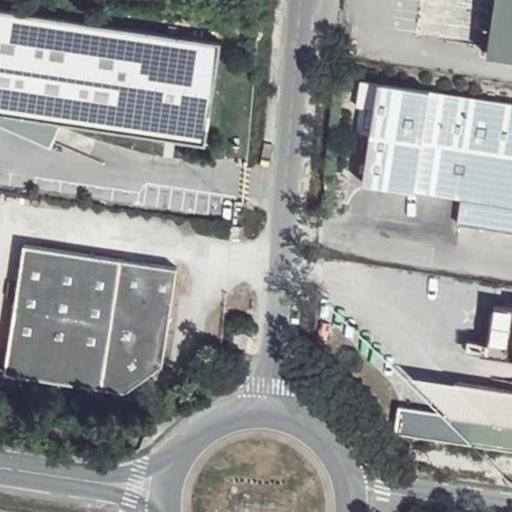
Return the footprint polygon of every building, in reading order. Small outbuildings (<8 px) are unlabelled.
[(511,0),(500,0),(493,55),(511,58),(511,0)] [(204,144),(219,44),(0,8),(0,112),(60,122),(204,144)] [(511,200),(511,104),(364,81),(361,106),(375,109),(365,184),(511,200)] [(60,122),(0,112),(0,122),(50,146),(60,122)] [(511,200),(365,184),(460,198),(457,224),(511,232),(511,200)] [(107,393),(128,263),(26,247),(9,376),(107,393)] [(179,271),(128,263),(107,393),(128,392),(164,366),(179,271)] [(511,306),(492,303),(483,353),(511,357),(511,306)] [(237,326),(224,324),(223,347),(235,349),(237,326)] [(511,419),(404,403),(393,401),(389,429),(511,447),(511,419)]
